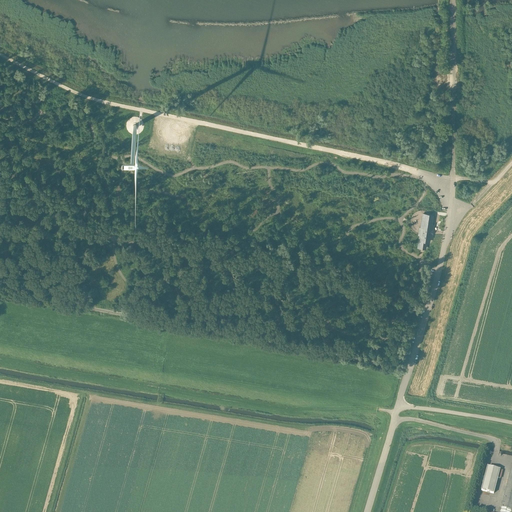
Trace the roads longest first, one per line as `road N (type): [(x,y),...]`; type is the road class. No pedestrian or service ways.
road 1 (track): [(396,413),(274,407),(0,358)]
road 2 (residential): [(397,406),(443,250),(452,167)]
